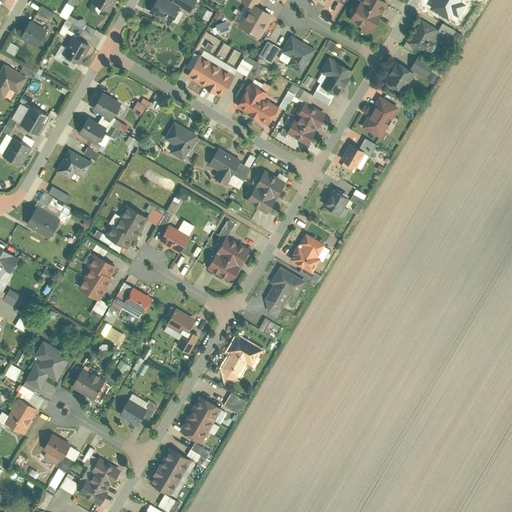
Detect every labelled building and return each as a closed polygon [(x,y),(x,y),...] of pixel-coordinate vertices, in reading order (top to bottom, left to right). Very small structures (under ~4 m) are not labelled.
[(66,0),(60,15),(68,18),(75,0),(66,0)] [(93,0),(110,9),(115,0),(93,0)] [(171,0),(156,0),(150,11),(170,23),(181,5),(171,0)] [(174,0),(191,9),(196,0),(174,0)] [(346,4),(339,0),(331,0),(324,14),(337,22),(346,4)] [(386,0),(361,0),(351,19),(372,30),(387,1),(386,0)] [(460,0),(434,0),(430,9),(450,19),(460,0)] [(37,10),(49,17),(53,11),(41,3),(37,10)] [(260,37),(273,13),(255,3),(253,7),(242,26),(260,37)] [(207,20),(212,12),(206,8),(201,16),(207,20)] [(92,33),(95,28),(72,15),(70,18),(67,16),(58,33),(62,35),(67,27),(79,34),(82,28),(92,33)] [(438,41),(430,36),(436,25),(422,18),(410,40),(432,52),(438,41)] [(232,29),(228,19),(216,23),(219,33),(232,29)] [(40,45),(48,30),(30,20),(22,35),(40,45)] [(74,33),(64,52),(81,61),(91,42),(74,33)] [(302,71),(316,49),(292,34),(283,49),(293,55),(288,62),(302,71)] [(265,56),(271,42),(267,39),(260,53),(265,56)] [(324,46),(336,53),(340,45),(329,39),(324,46)] [(272,43),(264,57),(272,61),(280,47),(272,43)] [(188,75),(223,95),(236,73),(201,53),(188,75)] [(252,64),(246,75),(253,79),(261,64),(244,54),(242,58),(252,64)] [(340,94),(354,69),(329,55),(321,70),(327,74),(322,84),(340,94)] [(418,55),(412,66),(428,75),(434,63),(418,55)] [(235,69),(245,74),(251,64),(241,58),(235,69)] [(386,79),(404,89),(414,71),(396,61),(386,79)] [(28,76),(5,63),(0,71),(0,93),(10,99),(15,89),(19,92),(28,76)] [(269,90),(253,81),(238,106),(268,123),(279,105),(265,98),(269,90)] [(103,88),(94,102),(115,116),(124,102),(103,88)] [(379,96),(363,126),(382,136),(398,106),(379,96)] [(147,105),(138,100),(133,108),(142,113),(147,105)] [(288,131),(308,143),(326,113),(306,101),(288,131)] [(31,104),(21,121),(41,132),(50,114),(31,104)] [(90,115),(81,128),(100,140),(109,127),(90,115)] [(166,136),(175,142),(171,150),(184,157),(198,134),(176,120),(166,136)] [(4,154),(21,163),(31,145),(14,136),(4,154)] [(360,147),(371,153),(377,142),(367,136),(360,147)] [(350,144),(342,159),(357,166),(365,152),(350,144)] [(88,145),(84,151),(97,159),(101,152),(88,145)] [(216,174),(228,181),(233,173),(240,160),(242,158),(220,145),(210,162),(220,167),(216,174)] [(85,174),(93,160),(69,147),(57,169),(70,176),(74,168),(85,174)] [(245,180),(252,167),(240,160),(233,173),(245,180)] [(287,179),(266,168),(249,198),(270,210),(287,179)] [(54,184),(50,191),(67,200),(70,193),(54,184)] [(333,187),(324,203),(341,212),(350,197),(333,187)] [(367,193),(357,187),(352,197),(362,203),(367,193)] [(174,196),(166,209),(172,213),(180,199),(174,196)] [(108,235),(128,246),(146,215),(127,204),(108,235)] [(153,205),(147,216),(157,222),(163,211),(153,205)] [(28,223),(52,235),(61,218),(37,206),(28,223)] [(160,239),(180,251),(190,234),(170,222),(160,239)] [(320,257),(319,256),(327,242),(307,231),(299,245),(298,244),(290,257),(313,270),(320,257)] [(233,281),(251,249),(226,236),(209,267),(233,281)] [(0,245),(0,283),(16,254),(0,245)] [(111,275),(117,265),(95,253),(90,263),(93,265),(111,275)] [(271,280),(274,282),(266,296),(283,306),(291,292),(298,296),(307,280),(280,264),(271,280)] [(100,298),(113,276),(111,275),(93,265),(80,288),(100,298)] [(144,313),(154,296),(126,280),(116,297),(144,313)] [(13,303),(18,292),(7,287),(2,299),(13,303)] [(177,306),(167,323),(184,333),(187,327),(194,316),(177,306)] [(30,318),(31,319),(33,314),(22,309),(15,325),(25,329),(30,318)] [(184,333),(178,343),(191,351),(200,335),(187,327),(184,333)] [(227,350),(230,352),(223,366),(239,375),(247,361),(253,365),(262,348),(236,333),(227,350)] [(36,354),(43,358),(38,367),(57,378),(71,355),(45,339),(36,354)] [(133,368),(143,373),(148,363),(138,358),(133,368)] [(5,374),(16,380),(22,368),(10,363),(5,374)] [(27,379),(42,387),(50,374),(38,367),(35,365),(27,379)] [(72,386),(94,398),(105,378),(84,366),(72,386)] [(154,383),(160,370),(154,367),(148,380),(154,383)] [(232,390),(225,402),(241,411),(248,399),(232,390)] [(202,394),(181,428),(203,441),(223,407),(202,394)] [(120,413),(138,423),(149,405),(131,395),(120,413)] [(25,431),(39,408),(19,396),(5,419),(25,431)] [(73,442),(54,431),(43,448),(62,459),(66,453),(71,444),(73,442)] [(186,453),(196,459),(199,453),(205,457),(209,450),(193,441),(186,453)] [(66,453),(75,458),(80,449),(71,444),(66,453)] [(169,448),(149,484),(165,493),(186,458),(169,448)] [(92,469),(93,470),(89,477),(108,488),(112,482),(113,482),(122,468),(100,455),(92,469)] [(58,467),(48,484),(54,488),(65,470),(58,467)] [(108,488),(89,477),(80,491),(100,502),(108,488)] [(167,509),(173,498),(163,492),(157,504),(167,509)] [(173,511),(179,501),(174,498),(169,508),(173,511)]
